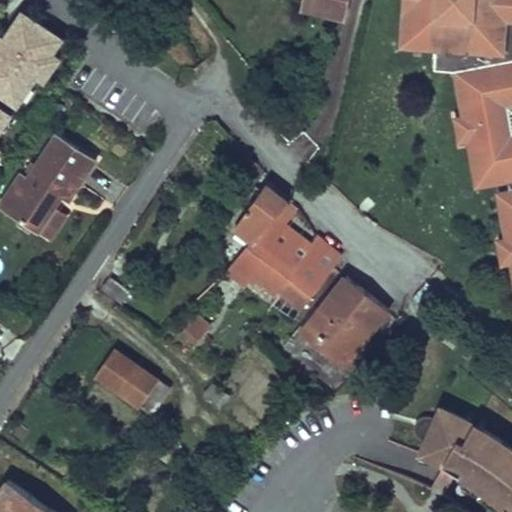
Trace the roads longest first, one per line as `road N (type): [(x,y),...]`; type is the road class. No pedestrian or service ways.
road 1 (residential): [(187,114),(0,395)]
road 2 (residential): [(393,264),(213,75),(187,114)]
road 3 (residential): [(495,511),(445,470),(369,436),(334,436),(313,454)]
road 4 (residential): [(54,0),(187,114)]
